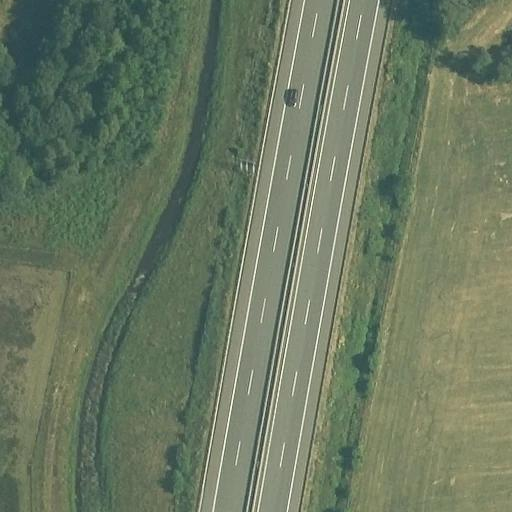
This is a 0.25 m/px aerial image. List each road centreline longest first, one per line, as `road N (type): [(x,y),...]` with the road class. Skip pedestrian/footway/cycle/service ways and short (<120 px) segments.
road 1 (track): [(191,0),(146,185),(96,271),(47,447),(50,511)]
road 2 (motorway): [(272,511),(365,0)]
road 3 (motorway): [(320,0),(229,511)]
